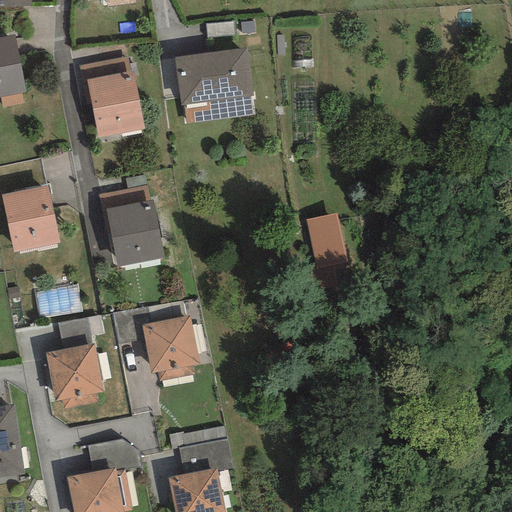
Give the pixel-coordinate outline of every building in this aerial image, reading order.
[(233,21),(205,24),(206,38),(235,35),(233,21)] [(252,21),(239,22),(241,34),(253,32),(252,21)] [(13,34),(0,36),(0,97),(21,94),(25,93),(13,34)] [(283,35),(275,35),(276,55),(284,54),(283,35)] [(245,47),(173,58),(180,106),(183,106),(185,124),(251,115),(249,97),(252,96),(245,47)] [(85,104),(90,103),(85,80),(129,72),(126,56),(78,65),(85,104)] [(129,72),(85,80),(90,103),(97,138),(143,129),(132,71),(129,72)] [(23,104),(21,94),(0,97),(0,102),(1,108),(23,104)] [(124,179),(126,189),(146,185),(144,175),(124,179)] [(47,185),(0,195),(12,253),(59,243),(47,185)] [(126,189),(97,195),(104,228),(108,227),(104,210),(149,201),(146,185),(126,189)] [(149,201),(104,210),(108,227),(116,268),(164,258),(152,200),(149,201)] [(335,214),(306,220),(317,269),(346,263),(335,214)] [(77,285),(34,292),(39,319),(81,312),(77,285)] [(17,287),(5,289),(7,299),(18,298),(17,287)] [(184,317),(181,301),(147,307),(150,323),(184,317)] [(150,323),(147,307),(111,313),(117,345),(143,340),(140,325),(150,323)] [(99,315),(56,323),(61,350),(91,344),(89,336),(102,333),(99,315)] [(150,323),(140,325),(143,340),(150,374),(156,372),(158,382),(193,375),(191,365),(199,364),(189,315),(184,317),(150,323)] [(61,350),(44,353),(54,402),(61,400),(62,409),(98,403),(96,393),(102,392),(93,344),(91,344),(61,350)] [(12,405),(0,406),(0,477),(23,474),(12,405)] [(225,439),(222,426),(183,434),(182,431),(168,434),(171,450),(177,449),(225,439)] [(121,439),(87,446),(92,472),(114,468),(114,471),(124,469),(140,466),(137,450),(121,439)] [(225,439),(177,449),(182,475),(216,469),(217,472),(232,469),(226,440),(225,439)] [(92,472),(66,477),(72,511),(122,511),(123,511),(132,510),(124,469),(114,471),(114,468),(92,472)] [(182,475),(167,478),(173,511),(224,511),(217,472),(216,469),(182,475)]
